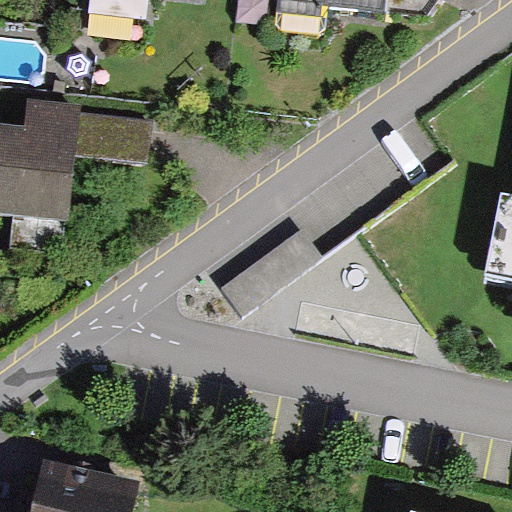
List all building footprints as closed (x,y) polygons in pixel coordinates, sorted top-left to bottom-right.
[(91,0),(91,9),(145,16),(147,0),(91,0)] [(277,0),(276,13),(325,18),(326,7),(385,14),(385,8),(429,13),(439,0),(277,0)] [(0,125),(0,213),(17,216),(13,246),(61,252),(65,219),(68,219),(75,156),(148,164),(153,122),(80,114),(81,106),(30,101),(27,129),(0,125)] [(511,197),(499,195),(482,281),(511,286),(511,197)] [(302,229),(224,284),(244,312),(322,257),(302,229)] [(32,511),(130,511),(137,480),(43,460),(32,511)]
